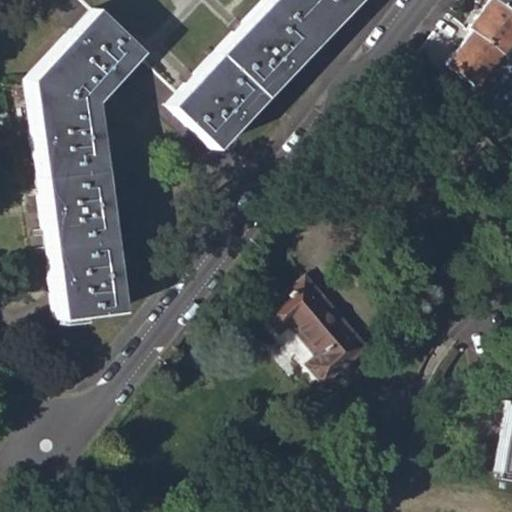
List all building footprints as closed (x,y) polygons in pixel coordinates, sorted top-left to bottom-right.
[(347,0),(261,0),(161,106),(206,148),(347,0)] [(511,15),(491,0),(486,0),(464,30),(468,33),(497,55),(511,35),(511,15)] [(511,0),(491,0),(511,15),(511,0)] [(132,53),(88,11),(22,81),(51,318),(112,311),(85,104),(86,102),(132,53)] [(509,84),(511,80),(511,66),(497,55),(468,33),(443,67),(485,99),(502,79),(509,84)] [(301,366),(318,383),(359,348),(299,278),(258,314),(274,332),(284,324),(311,357),(301,366)] [(489,470),(511,474),(511,347),(489,470)]
